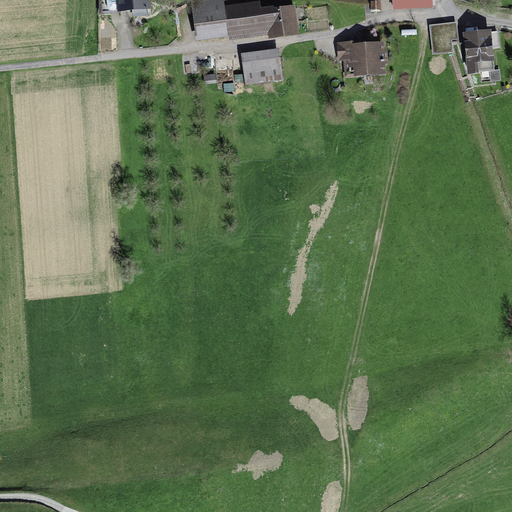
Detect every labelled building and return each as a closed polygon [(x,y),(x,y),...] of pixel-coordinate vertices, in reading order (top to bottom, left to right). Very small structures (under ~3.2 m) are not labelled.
[(116,0),(118,13),(150,9),(148,0),(116,0)] [(208,0),(190,2),(194,43),(270,35),(267,2),(224,6),(223,0),(208,0)] [(392,0),(393,10),(432,9),(431,0),(392,0)] [(293,10),(272,13),(275,38),(296,35),(293,10)] [(457,23),(429,26),(433,56),(453,53),(452,41),(459,40),(457,23)] [(464,36),(468,74),(490,72),(495,71),(492,49),(499,48),(498,32),(464,36)] [(350,77),(381,75),(379,45),(348,47),(350,77)] [(243,56),(246,86),(281,82),(277,53),(243,56)] [(495,71),(490,72),(491,82),(501,81),(500,71),(495,71)]
